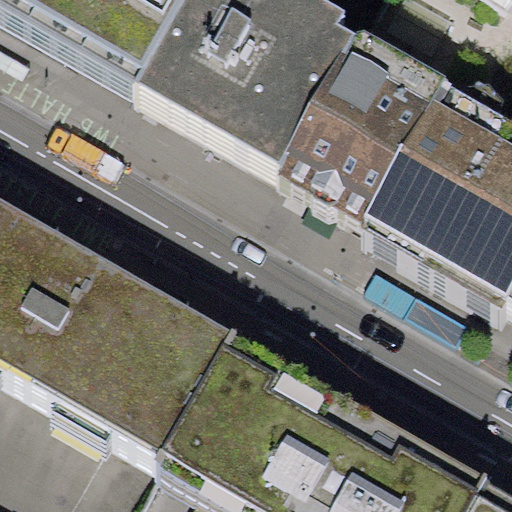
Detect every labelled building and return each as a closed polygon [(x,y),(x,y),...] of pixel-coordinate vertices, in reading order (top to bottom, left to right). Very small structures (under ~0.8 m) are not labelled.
[(0,0),(0,40),(101,98),(131,116),(198,0),(0,0)] [(160,132),(275,198),(350,68),(271,23),(257,27),(255,31),(242,24),(255,0),(198,0),(131,116),(160,132)] [(511,0),(479,0),(480,0),(504,18),(511,9),(511,0)] [(291,207),(364,249),(439,118),(350,68),(275,198),(291,207)] [(511,153),(442,113),(439,118),(364,249),(360,256),(419,290),(495,334),(499,327),(511,304),(511,153)] [(0,399),(156,489),(226,366),(228,367),(229,366),(71,276),(0,235),(0,399)] [(511,304),(499,327),(511,334),(511,304)] [(228,367),(226,366),(156,489),(152,496),(180,511),(480,511),(481,511),(323,421),(228,367)]
